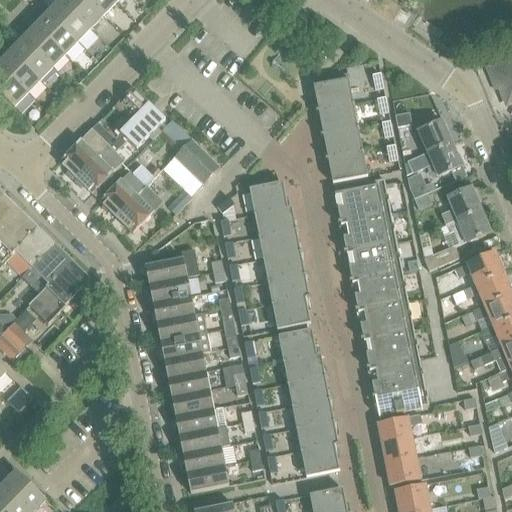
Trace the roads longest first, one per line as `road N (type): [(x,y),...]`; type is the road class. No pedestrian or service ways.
road 1 (residential): [(381,511),(344,345),(329,324),(310,187),(267,150)]
road 2 (residential): [(160,511),(113,265),(20,175)]
road 3 (residential): [(511,187),(479,106),(376,29)]
road 4 (residential): [(20,175),(149,42)]
road 5 (residential): [(267,150),(149,42)]
